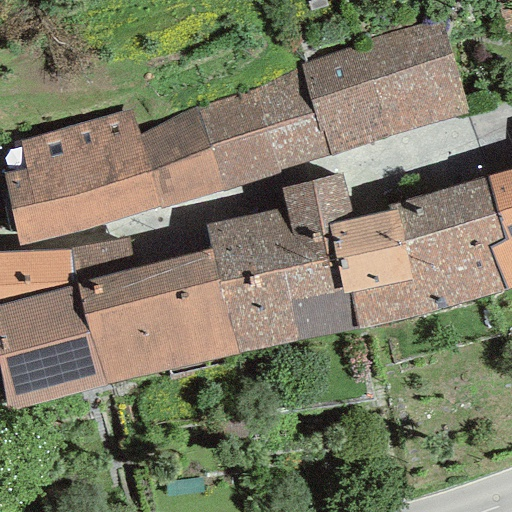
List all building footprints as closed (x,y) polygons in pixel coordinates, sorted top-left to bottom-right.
[(386,138),(467,114),(435,20),(355,42),(358,48),(300,65),(328,156),(386,138)] [(157,207),(159,211),(222,192),(279,175),(277,170),(328,156),(300,65),(248,93),(192,109),(138,136),(157,207)] [(25,169),(4,174),(18,247),(157,207),(138,136),(130,110),(18,142),(25,169)] [(505,292),(511,288),(511,170),(487,178),(505,240),(490,248),(505,292)] [(268,212),(296,341),(358,330),(349,293),(342,294),(328,225),(351,220),(339,175),(279,191),(283,209),(268,212)] [(395,211),(419,315),(505,292),(490,248),(505,240),(487,178),(386,206),(387,212),(395,211)] [(358,330),(419,315),(395,211),(387,212),(351,220),(328,225),(342,294),(349,293),(358,330)] [(268,212),(205,226),(211,249),(236,356),(296,341),(268,212)] [(76,284),(107,385),(165,370),(140,270),(132,271),(126,240),(70,249),(76,284)] [(0,306),(76,284),(70,249),(0,252),(0,306)] [(165,370),(236,356),(211,249),(140,270),(165,370)] [(76,284),(0,306),(0,376),(7,412),(107,385),(76,284)]
